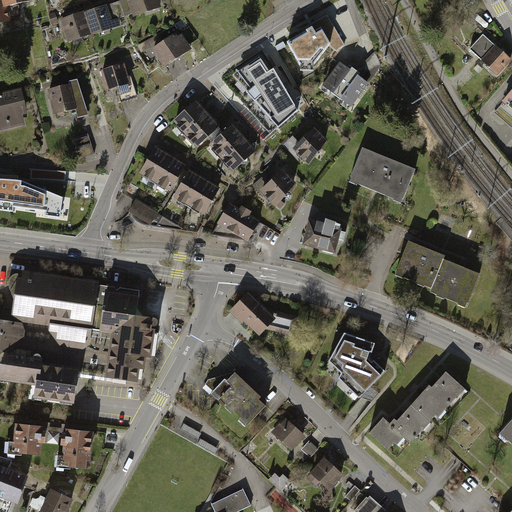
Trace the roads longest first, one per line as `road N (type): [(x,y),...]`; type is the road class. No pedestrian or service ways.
road 1 (residential): [(86,252),(152,107),(308,0)]
road 2 (secondary): [(222,270),(366,303),(511,369)]
road 3 (residential): [(202,324),(276,373),(422,511)]
road 4 (residential): [(97,511),(202,324)]
road 5 (secondary): [(86,252),(222,270)]
